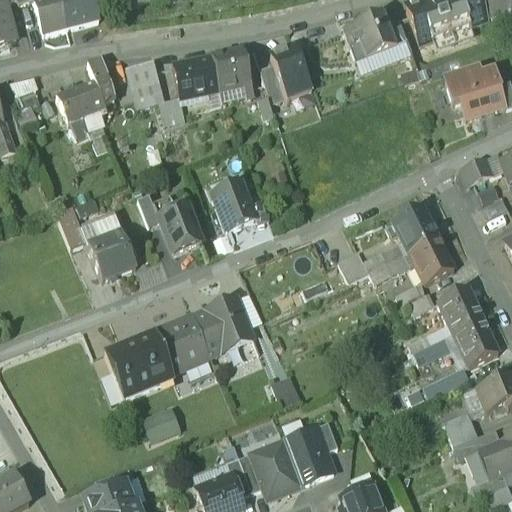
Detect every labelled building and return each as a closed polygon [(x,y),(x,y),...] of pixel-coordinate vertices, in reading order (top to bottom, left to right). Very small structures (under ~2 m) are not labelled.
[(0,0),(0,43),(16,39),(6,4),(5,0),(0,0)] [(59,0),(48,0),(36,4),(36,2),(34,3),(44,34),(67,27),(67,26),(59,0)] [(59,0),(67,26),(98,17),(92,0),(59,0)] [(482,0),(418,0),(408,4),(410,11),(421,42),(489,18),(485,6),(482,0)] [(511,0),(504,0),(485,6),(489,18),(492,17),(494,22),(505,18),(508,27),(511,25),(511,0)] [(421,42),(410,11),(399,16),(402,26),(407,40),(409,47),(421,42)] [(384,13),(344,29),(350,45),(360,41),(366,56),(396,44),(391,30),(384,13)] [(402,26),(391,30),(396,44),(407,40),(402,26)] [(360,41),(350,45),(356,60),(366,56),(360,41)] [(296,43),(271,53),(273,59),(286,93),(287,96),(312,87),(296,43)] [(245,47),(213,53),(219,85),(220,88),(245,83),(247,95),(255,93),(245,47)] [(213,53),(173,61),(179,93),(219,85),(213,53)] [(103,56),(88,60),(95,78),(103,98),(115,94),(108,76),(110,75),(103,56)] [(153,58),(125,66),(136,104),(164,96),(153,58)] [(273,98),(286,93),(273,59),(261,64),(273,98)] [(492,73),(479,77),(477,71),(445,82),(452,105),(460,103),(465,119),(501,108),(503,107),(495,83),(492,73)] [(14,92),(38,86),(35,73),(11,79),(14,92)] [(95,78),(57,93),(68,118),(70,117),(83,112),(83,111),(81,107),(86,106),(103,98),(95,78)] [(511,93),(507,79),(495,83),(503,107),(501,108),(502,112),(511,108),(511,93)] [(35,88),(9,99),(14,111),(40,101),(35,88)] [(269,94),(259,98),(265,117),(275,114),(269,94)] [(83,112),(70,117),(72,122),(73,121),(84,117),(83,112)] [(84,117),(73,121),(75,126),(86,122),(84,117)] [(5,124),(0,125),(0,148),(4,157),(16,152),(5,124)] [(4,157),(0,158),(0,160),(3,168),(20,162),(16,152),(4,157)] [(500,162),(497,154),(485,160),(493,176),(504,171),(500,162)] [(511,157),(500,162),(504,171),(511,190),(511,157)] [(485,160),(460,171),(467,188),(475,184),(493,176),(485,160)] [(493,176),(475,184),(479,193),(476,194),(481,204),(484,203),(484,204),(501,197),(493,176)] [(246,187),(250,204),(260,201),(256,184),(246,187)] [(254,222),(239,186),(211,197),(226,233),(254,222)] [(148,195),(137,200),(148,226),(159,221),(158,219),(148,195)] [(261,204),(249,208),(256,227),(268,222),(261,204)] [(83,205),(73,209),(77,219),(87,215),(83,205)] [(186,207),(158,219),(159,221),(173,255),(201,244),(186,207)] [(73,209),(57,215),(71,250),(85,244),(80,230),(81,229),(77,219),(73,209)] [(419,211),(391,226),(406,256),(435,241),(419,211)] [(81,229),(80,230),(85,244),(87,248),(121,234),(122,236),(126,234),(118,214),(81,229)] [(121,234),(87,248),(102,284),(136,270),(122,236),(121,234)] [(435,241),(406,256),(423,288),(451,273),(435,241)] [(357,254),(336,264),(347,285),(367,276),(367,275),(361,264),(362,264),(357,254)] [(362,264),(361,264),(367,275),(384,266),(379,255),(362,264)] [(384,266),(367,275),(367,276),(372,285),(390,276),(384,266)] [(416,288),(394,298),(400,310),(407,307),(421,300),(416,288)] [(465,292),(435,307),(451,339),(481,324),(465,292)] [(421,300),(407,307),(412,319),(431,309),(426,297),(421,300)] [(236,300),(204,313),(221,353),(253,340),(236,300)] [(221,353),(204,313),(192,318),(208,359),(221,353)] [(192,318),(153,334),(171,375),(208,359),(192,318)] [(481,324),(451,339),(467,371),(497,356),(481,324)] [(153,334),(104,355),(123,401),(173,380),(171,375),(153,334)] [(429,349),(411,358),(416,369),(434,361),(429,349)] [(461,372),(422,391),(428,403),(467,384),(461,372)] [(288,378),(269,386),(279,412),(301,404),(288,378)] [(511,381),(510,378),(462,398),(472,423),(487,416),(489,421),(511,411),(511,381)] [(148,444),(180,431),(170,408),(139,420),(148,444)] [(464,417),(441,427),(452,452),(476,442),(468,423),(467,424),(464,417)] [(326,429),(315,433),(326,459),(337,455),(326,429)] [(282,446),(300,491),(333,478),(326,459),(315,433),(282,446)] [(476,442),(452,452),(457,465),(475,457),(497,447),(497,446),(498,446),(494,434),(476,442)] [(511,439),(498,446),(497,446),(497,447),(507,471),(511,468),(511,439)] [(282,446),(249,460),(262,493),(266,504),(300,491),(282,446)] [(497,447),(475,457),(486,485),(487,487),(502,480),(511,475),(511,468),(507,471),(497,447)] [(222,467),(245,459),(241,448),(218,455),(222,467)] [(249,460),(237,464),(251,497),(262,493),(249,460)] [(237,464),(225,469),(230,480),(231,480),(239,502),(251,497),(237,464)] [(128,472),(102,482),(106,493),(124,486),(124,487),(132,484),(128,472)] [(12,478),(0,484),(0,511),(16,511),(28,506),(12,478)] [(230,480),(195,494),(202,511),(240,511),(243,511),(239,502),(231,480),(230,480)] [(486,485),(469,492),(475,505),(483,502),(507,492),(502,480),(487,487),(486,485)] [(106,493),(83,503),(86,511),(121,511),(132,508),(132,507),(124,487),(124,486),(106,493)] [(381,511),(373,488),(338,502),(341,510),(337,511),(381,511)] [(511,505),(507,492),(483,502),(487,511),(496,511),(511,505)]
